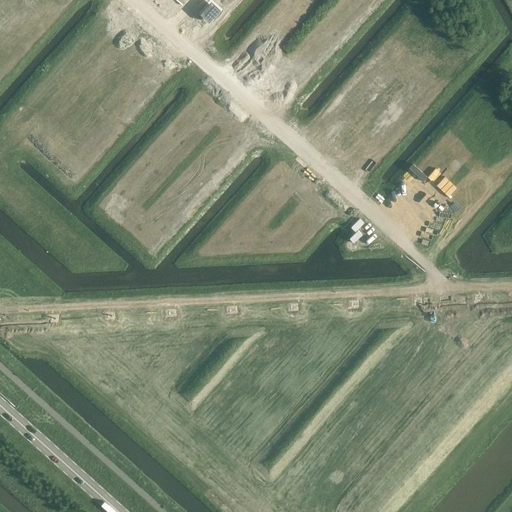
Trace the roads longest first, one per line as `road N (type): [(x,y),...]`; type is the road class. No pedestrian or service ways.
road 1 (unclassified): [(442,281),(131,0)]
road 2 (secondary): [(0,405),(118,511)]
